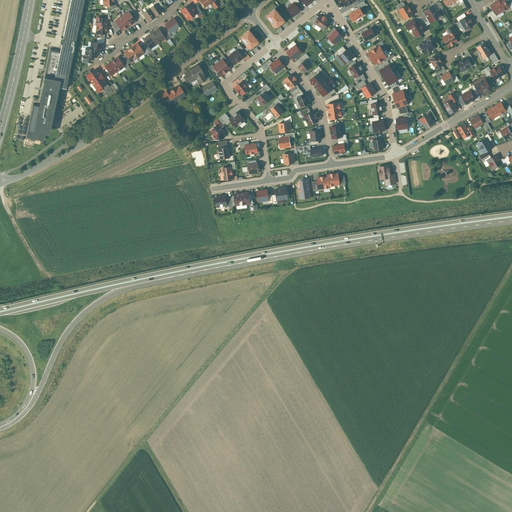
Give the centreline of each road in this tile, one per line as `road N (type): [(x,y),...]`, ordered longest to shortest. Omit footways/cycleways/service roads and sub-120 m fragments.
road 1 (trunk): [(511,213),(278,249),(0,307)]
road 2 (trunk): [(174,275),(511,219)]
road 3 (track): [(367,511),(511,266)]
road 4 (residential): [(274,43),(327,0),(386,95),(394,154)]
road 5 (track): [(282,272),(142,441)]
road 6 (tertiary): [(79,147),(250,13)]
road 7 (tertiary): [(242,4),(73,138)]
road 8 (trunk): [(23,409),(84,310),(116,291),(174,275)]
road 9 (trunk): [(0,312),(174,275)]
road 10 (residential): [(268,180),(260,130),(225,84),(274,43)]
road 11 (residential): [(274,43),(318,102),(331,164)]
road 12 (residential): [(511,85),(394,154)]
road 13 (tertiary): [(30,0),(0,127)]
